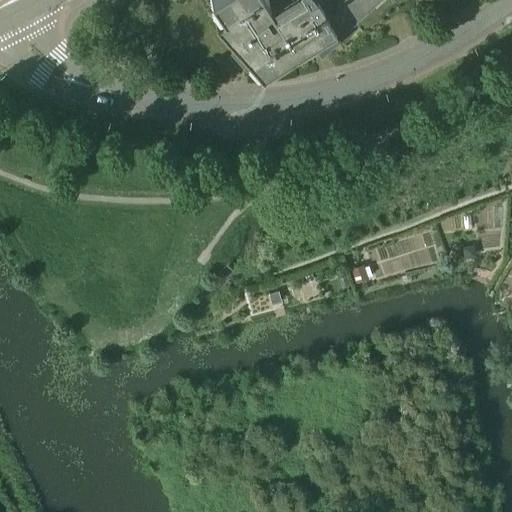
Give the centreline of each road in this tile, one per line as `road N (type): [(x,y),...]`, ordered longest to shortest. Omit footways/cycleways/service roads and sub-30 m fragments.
road 1 (tertiary): [(135,97),(217,106),(323,96),(399,69),(511,3)]
road 2 (tertiary): [(0,42),(59,89),(123,102),(135,97)]
road 3 (tertiary): [(135,97),(65,63),(22,12)]
